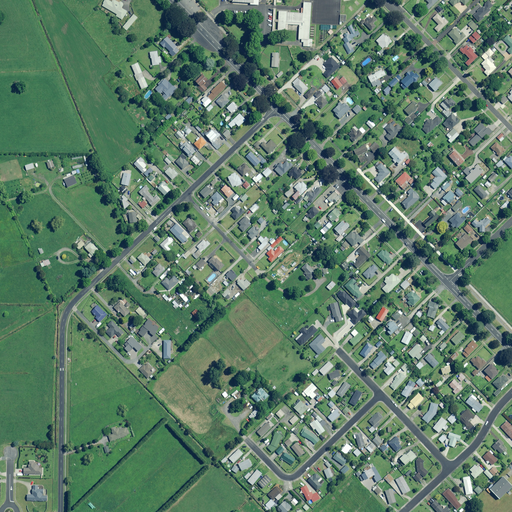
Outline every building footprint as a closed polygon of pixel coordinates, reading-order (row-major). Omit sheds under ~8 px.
[(123,20),(125,16),(126,16),(127,13),(127,11),(122,8),(124,4),(120,1),(119,3),(113,0),(112,2),(108,0),(105,0),(102,6),(117,15),(116,16),(123,20)] [(427,6),(429,8),(438,0),(426,0),(429,3),(427,6)] [(493,6),(488,0),(484,4),(484,5),(477,11),(478,12),(473,16),(479,22),(484,17),(483,16),(491,10),(490,9),(493,6)] [(279,10),(277,31),(287,31),(287,24),(300,25),(299,40),(304,40),(303,45),(314,46),(315,39),(310,39),(312,2),(304,2),(303,16),(288,15),(288,11),(279,10)] [(442,19),(437,14),(433,18),(439,25),(434,28),(438,32),(448,23),(444,17),(442,19)] [(138,18),(134,15),(123,27),(127,30),(138,18)] [(369,20),(367,18),(364,21),(363,20),(360,23),(362,25),(364,23),(371,31),(376,26),(373,23),(376,20),(373,17),(369,20)] [(478,27),(472,20),(468,24),(474,31),(478,27)] [(347,27),(351,34),(349,35),(348,32),(343,35),(345,37),(343,39),(345,43),(349,42),(354,38),(360,35),(357,31),(355,32),(351,25),(347,27)] [(461,35),(455,28),(448,34),(454,41),(457,45),(466,36),(463,33),(461,35)] [(480,37),(475,32),(468,38),(473,44),(480,37)] [(385,36),(383,34),(376,41),(379,43),(378,44),(383,49),(385,46),(386,48),(392,41),(386,35),(385,36)] [(511,39),(508,35),(503,40),(511,47),(507,51),(511,54),(511,53),(511,39)] [(177,46),(167,37),(160,43),(164,48),(165,47),(170,52),(169,53),(173,57),(179,51),(176,47),(177,46)] [(349,42),(345,43),(343,44),(349,54),(354,51),(349,42)] [(467,45),(466,46),(463,49),(462,47),(459,50),(464,54),(465,53),(470,59),(465,63),(468,66),(477,58),(478,56),(473,51),(474,51),(470,47),(470,48),(467,45)] [(494,53),(489,48),(485,52),(490,57),(494,53)] [(159,60),(158,51),(150,52),(150,58),(152,58),(152,65),(159,65),(159,63),(161,63),(161,60),(159,60)] [(278,53),(270,52),(269,68),(277,68),(278,53)] [(495,68),(487,58),(481,64),(486,70),(484,72),(487,75),(495,68)] [(148,86),(138,63),(131,66),(135,75),(134,75),(137,81),(138,80),(142,89),(148,86)] [(386,75),(383,69),(368,77),(373,87),(377,85),(378,87),(382,85),(379,79),(386,75)] [(414,74),(412,71),(410,73),(408,71),(406,74),(407,75),(401,82),(403,84),(401,86),(405,90),(413,81),(415,83),(417,81),(416,80),(419,77),(416,73),(414,74)] [(208,80),(202,74),(195,81),(200,86),(198,88),(202,93),(207,88),(203,85),(208,80)] [(347,82),(343,77),(339,80),(336,77),(331,81),(337,90),(347,82)] [(442,84),(436,77),(429,85),(435,92),(438,88),(442,84)] [(302,94),(308,88),(297,78),(292,84),(302,94)] [(398,82),(395,78),(389,84),(392,88),(398,82)] [(177,90),(166,79),(155,90),(166,101),(177,90)] [(229,85),(224,79),(211,91),(212,93),(207,97),(212,101),(229,85)] [(330,90),(326,85),(322,88),(326,93),(330,90)] [(391,89),(388,86),(383,92),(387,95),(390,92),(389,92),(391,89)] [(316,90),(313,87),(311,89),(310,89),(304,96),(308,99),(316,90)] [(230,101),(223,94),(216,101),(222,108),(230,101)] [(207,106),(212,101),(206,95),(201,100),(207,106)] [(328,103),(321,96),(315,102),(322,109),(328,103)] [(455,103),(451,98),(448,101),(446,99),(440,104),(445,109),(442,112),(447,117),(451,114),(447,110),(455,103)] [(238,107),(233,102),(227,108),(229,110),(228,111),(229,112),(230,111),(232,113),(238,107)] [(417,108),(412,102),(404,110),(409,116),(417,108)] [(342,105),(340,103),(333,110),(336,113),(335,114),(340,119),(350,109),(345,103),(342,105)] [(362,109),(357,105),(352,109),(357,114),(362,109)] [(246,120),(240,114),(228,124),(232,128),(236,124),(239,127),(246,120)] [(460,121),(453,114),(445,120),(446,121),(443,124),(447,128),(447,127),(450,130),(460,121)] [(375,125),(370,120),(366,123),(372,129),(375,125)] [(395,127),(390,123),(384,128),(389,133),(385,136),(389,140),(393,137),(402,129),(398,124),(395,127)] [(481,123),(474,130),(477,133),(468,142),(473,147),(486,134),(488,136),(493,132),(488,127),(486,128),(481,123)] [(192,131),(187,127),(183,130),(188,135),(192,131)] [(358,130),(354,127),(350,131),(351,131),(347,136),(354,142),(362,133),(359,129),(358,130)] [(211,140),(210,141),(212,143),(212,144),(217,150),(221,146),(216,141),(218,139),(217,138),(220,135),(216,130),(214,132),(212,130),(211,131),(208,128),(203,133),(211,140)] [(460,135),(454,128),(446,135),(450,139),(448,140),(451,143),(460,135)] [(182,135),(178,130),(174,134),(178,139),(182,135)] [(200,139),(198,137),(196,139),(197,141),(194,144),(200,150),(207,143),(201,137),(200,139)] [(277,146),(271,140),(266,144),(264,142),(260,145),(269,154),(277,146)] [(195,151),(185,142),(180,147),(189,157),(195,151)] [(380,147),(375,142),(369,147),(374,152),(380,147)] [(502,148),(496,142),(491,148),(494,151),(494,150),(497,153),(496,153),(499,156),(505,150),(503,147),(502,148)] [(354,151),(361,164),(366,161),(363,156),(366,154),(365,152),(368,151),(365,145),(354,151)] [(401,154),(394,147),(388,153),(394,159),(393,160),(395,163),(397,162),(399,164),(408,155),(406,152),(404,155),(402,153),(401,154)] [(464,161),(454,151),(449,156),(458,166),(464,161)] [(257,158),(251,152),(246,157),(255,167),(260,162),(263,165),(267,162),(260,155),(257,158)] [(187,158),(183,154),(175,162),(183,169),(189,163),(185,160),(187,158)] [(200,161),(194,156),(191,159),(196,165),(200,161)] [(511,157),(511,156),(508,159),(506,156),(503,159),(511,169),(511,157)] [(148,165),(141,158),(134,164),(143,173),(147,170),(145,168),(148,165)] [(55,167),(53,161),(46,162),(48,169),(55,167)] [(289,164),(287,161),(283,165),(281,162),(277,166),(277,167),(275,169),(281,176),(293,165),(291,162),(289,164)] [(251,169),(245,163),(241,167),(240,166),(237,169),(244,176),(245,175),(247,177),(249,175),(247,173),(251,169)] [(381,163),(376,168),(378,170),(378,171),(379,173),(377,175),(378,176),(375,179),(379,183),(390,172),(381,163)] [(153,171),(150,167),(144,173),(147,176),(153,171)] [(173,171),(170,167),(165,172),(172,180),(178,174),(174,170),(173,171)] [(297,169),(295,167),(288,173),(291,177),(293,175),(296,178),(302,173),(298,168),(297,169)] [(447,177),(438,167),(432,173),(436,177),(433,180),(434,181),(430,185),(435,189),(447,177)] [(272,172),(268,168),(262,173),(267,177),(272,172)] [(414,181),(405,172),(395,181),(403,189),(408,185),(405,183),(406,182),(407,183),(408,182),(411,184),(414,181)] [(498,176),(494,172),(488,179),(492,182),(498,176)] [(132,175),(125,173),(122,184),(129,186),(132,175)] [(242,184),(238,174),(236,175),(235,173),(231,175),(228,177),(233,187),(236,186),(236,187),(240,185),(242,184)] [(256,183),(258,182),(259,183),(262,181),(260,179),(263,176),(260,173),(253,180),(256,183)] [(77,183),(74,175),(64,179),(67,187),(77,183)] [(454,182),(451,180),(445,185),(444,184),(441,187),(445,191),(454,182)] [(165,196),(171,190),(167,187),(168,186),(164,182),(157,188),(158,189),(165,196)] [(251,188),(246,182),(242,185),(248,191),(251,188)] [(294,187),(296,189),(294,190),(296,192),(292,197),(295,200),(308,188),(303,182),(301,184),(299,182),(294,187)] [(146,199),(150,194),(147,191),(149,189),(146,185),(139,192),(146,199)] [(221,190),(228,198),(234,193),(226,185),(221,190)] [(212,191),(206,186),(200,192),(205,198),(212,191)] [(322,190),(318,187),(313,194),(310,191),(306,195),(304,199),(307,202),(309,200),(312,203),(322,190)] [(490,198),(481,187),(476,191),(485,202),(490,198)] [(414,192),(411,189),(407,192),(409,194),(408,196),(409,197),(401,203),(407,209),(419,198),(413,192),(414,192)] [(444,199),(441,201),(445,206),(449,203),(450,204),(455,199),(453,198),(455,196),(450,191),(442,198),(444,199)] [(212,202),(215,206),(219,202),(220,203),(224,199),(217,192),(211,197),(214,200),(212,202)] [(338,199),(332,193),(324,200),(328,204),(330,202),(332,204),(338,199)] [(150,194),(146,199),(149,202),(152,206),(159,199),(156,196),(154,198),(150,194)] [(249,197),(246,194),(241,199),(244,202),(249,197)] [(128,200),(124,195),(122,197),(123,198),(121,200),(125,209),(130,205),(126,202),(128,200)] [(304,198),(301,195),(295,201),(297,204),(304,198)] [(462,205),(459,201),(452,208),(455,212),(462,205)] [(510,203),(507,201),(500,208),(503,211),(510,203)] [(259,208),(256,204),(250,209),(253,213),(259,208)] [(245,211),(242,208),(241,209),(240,209),(239,210),(235,206),(231,210),(234,213),(231,215),(236,220),(245,211)] [(308,211),(309,213),(306,216),(308,218),(310,216),(312,219),(319,212),(313,207),(308,211)] [(340,215),(334,209),(328,216),(330,218),(329,219),(332,223),(340,215)] [(439,217),(433,210),(429,214),(431,216),(423,223),(427,228),(439,217)] [(137,222),(135,212),(129,213),(130,223),(137,222)] [(464,222),(457,214),(449,220),(452,224),(451,225),(453,228),(455,226),(457,228),(464,222)] [(251,220),(246,216),(239,223),(241,225),(239,227),(244,232),(251,225),(248,223),(251,220)] [(475,219),(471,223),(475,227),(480,227),(479,232),(485,232),(485,227),(491,221),(487,217),(486,219),(485,218),(482,220),(480,220),(480,222),(477,222),(475,219)] [(197,226),(189,218),(183,223),(188,229),(187,229),(190,232),(197,226)] [(321,225),(316,221),(313,225),(318,230),(321,225)] [(345,224),(342,221),(334,229),(340,235),(350,226),(346,223),(345,224)] [(333,225),(329,222),(322,229),(326,232),(333,225)] [(184,231),(176,224),(170,230),(183,243),(187,239),(182,233),(184,231)] [(473,230),(468,224),(464,228),(469,234),(473,230)] [(248,236),(252,239),(256,236),(257,237),(261,234),(257,231),(259,229),(257,227),(255,228),(254,226),(248,232),(250,234),(248,236)] [(347,240),(342,245),(346,249),(351,244),(353,246),(358,242),(360,244),(364,241),(357,234),(355,235),(352,232),(345,238),(347,240)] [(470,237),(466,233),(455,243),(462,250),(473,240),(470,236),(470,237)] [(264,239),(261,236),(258,239),(262,243),(258,247),(261,250),(268,243),(267,242),(269,240),(266,237),(264,239)] [(272,244),(267,249),(269,251),(266,254),(270,257),(268,259),(272,263),(284,250),(280,246),(275,251),(272,249),(283,238),(280,236),(276,241),(272,244)] [(171,237),(170,238),(169,237),(160,245),(167,252),(170,249),(167,246),(174,240),(171,237)] [(82,240),(80,243),(76,246),(80,250),(84,246),(90,253),(88,255),(92,258),(97,253),(96,252),(99,249),(89,240),(86,244),(82,240)] [(206,242),(204,240),(197,247),(200,250),(202,248),(204,250),(210,244),(207,241),(206,242)] [(371,255),(362,246),(356,252),(360,256),(356,259),(358,260),(354,264),(358,269),(371,255)] [(191,253),(189,250),(184,255),(183,254),(182,255),(186,259),(191,253)] [(202,253),(198,250),(193,255),(196,259),(202,253)] [(390,254),(386,250),(384,252),(382,250),(377,255),(384,262),(385,261),(388,265),(393,260),(388,256),(390,254)] [(146,256),(143,253),(138,258),(145,265),(151,260),(146,256)] [(216,259),(213,256),(208,261),(210,264),(211,263),(219,271),(224,265),(217,258),(216,259)] [(206,263),(202,259),(195,266),(199,270),(206,263)] [(349,265),(345,261),(341,265),(345,269),(349,265)] [(305,277),(308,281),(316,273),(307,263),(302,268),(306,273),(305,274),(307,275),(305,277)] [(165,270),(159,264),(154,268),(155,269),(152,272),(157,277),(165,270)] [(378,269),(374,265),(370,268),(370,267),(363,274),(367,279),(369,277),(371,279),(375,274),(374,273),(378,269)] [(232,281),(237,276),(235,274),(235,273),(232,269),(226,275),(227,276),(226,277),(228,279),(229,277),(232,281)] [(388,277),(387,277),(386,277),(385,278),(385,279),(385,280),(384,281),(387,284),(382,289),(387,294),(401,280),(396,276),(396,277),(393,274),(391,274),(388,277)] [(178,282),(173,277),(169,281),(167,278),(161,283),(169,290),(178,282)] [(244,282),(241,278),(236,282),(244,290),(251,284),(247,280),(244,282)] [(357,283),(352,278),(345,286),(354,296),(355,295),(358,299),(362,294),(358,290),(360,289),(355,284),(357,283)] [(401,285),(405,289),(410,284),(406,280),(401,285)] [(336,285),(332,281),(326,286),(330,290),(336,285)] [(216,291),(211,286),(206,291),(211,297),(216,291)] [(230,292),(227,289),(222,294),(225,297),(230,292)] [(356,303),(344,291),(342,292),(340,291),(336,294),(346,304),(347,303),(351,307),(356,303)] [(414,294),(412,291),(405,297),(409,301),(407,302),(411,307),(421,299),(416,293),(414,294)] [(189,300),(181,292),(179,295),(186,302),(189,300)] [(173,306),(176,309),(179,306),(181,308),(183,306),(176,299),(172,303),(175,305),(173,306)] [(439,305),(429,301),(428,306),(430,307),(427,316),(434,318),(439,305)] [(130,312),(121,302),(114,308),(119,313),(120,312),(125,317),(130,312)] [(341,318),(337,302),(330,304),(333,318),(335,317),(336,322),(344,320),(343,318),(341,318)] [(104,312),(98,306),(92,312),(97,317),(96,318),(100,322),(108,314),(105,311),(104,312)] [(147,315),(140,307),(136,311),(143,319),(147,315)] [(389,311),(383,307),(376,318),(382,322),(389,311)] [(351,320),(355,324),(366,314),(362,309),(358,313),(353,308),(348,314),(353,319),(351,320)] [(401,315),(398,311),(392,317),(396,320),(401,315)] [(438,326),(441,329),(441,328),(443,330),(441,331),(439,333),(441,335),(450,327),(441,318),(436,323),(438,325),(438,326)] [(144,337),(149,331),(150,332),(150,333),(155,336),(161,329),(155,324),(148,319),(143,326),(138,333),(144,337)] [(124,333),(112,321),(108,325),(111,328),(106,332),(112,338),(116,334),(120,338),(124,333)] [(390,322),(384,328),(387,332),(390,335),(398,328),(394,323),(393,324),(390,322)] [(318,330),(313,325),(307,331),(304,327),(299,331),(302,334),(296,340),(302,346),(318,330)] [(465,337),(459,331),(451,340),(456,345),(465,337)] [(413,335),(406,332),(401,342),(408,345),(413,335)] [(363,338),(358,333),(349,341),(354,346),(363,338)] [(320,335),(309,345),(317,354),(314,357),(316,358),(325,349),(321,345),(325,340),(320,335)] [(143,348),(132,337),(125,344),(127,347),(125,349),(129,353),(134,347),(139,352),(143,348)] [(478,346),(472,340),(467,345),(468,346),(464,350),(465,351),(463,353),(467,358),(478,346)] [(373,347),(368,343),(360,354),(365,358),(373,347)] [(422,349),(416,343),(412,347),(413,348),(408,353),(413,358),(415,356),(418,360),(422,356),(419,353),(422,349)] [(387,358),(381,351),(377,354),(379,356),(373,361),(373,362),(370,365),(374,369),(387,358)] [(438,363),(429,354),(425,358),(434,368),(438,363)] [(473,357),(470,360),(473,364),(472,364),(475,367),(476,366),(479,370),(486,363),(483,359),(482,361),(477,356),(475,359),(473,357)] [(333,366),(329,361),(319,371),(324,375),(333,366)] [(395,369),(388,362),(385,365),(388,367),(384,371),(388,375),(395,369)] [(153,368),(148,364),(145,366),(144,365),(140,370),(148,379),(153,374),(150,371),(153,368)] [(409,367),(406,364),(401,368),(405,372),(409,367)] [(499,372),(491,364),(484,371),(488,375),(485,378),(489,382),(499,372)] [(452,372),(450,365),(444,367),(444,368),(441,369),(442,375),(452,372)] [(340,376),(338,370),(328,374),(331,380),(340,376)] [(406,377),(401,372),(399,375),(398,375),(394,378),(395,379),(393,382),(390,386),(394,390),(406,377)] [(465,377),(461,373),(457,378),(461,382),(465,377)] [(509,380),(504,376),(502,378),(500,376),(493,383),(499,390),(509,380)] [(424,383),(420,378),(416,382),(420,387),(424,383)] [(415,384),(410,380),(401,394),(407,397),(415,384)] [(463,388),(454,380),(449,385),(454,390),(453,391),(457,395),(463,388)] [(351,386),(345,382),(337,394),(342,398),(351,386)] [(317,388),(312,383),(303,392),(308,397),(309,396),(312,399),(316,395),(313,392),(317,388)] [(269,396),(261,387),(251,396),(258,403),(261,399),(263,401),(269,396)] [(362,392),(357,389),(349,403),(355,406),(362,392)] [(336,394),(332,390),(328,394),(332,398),(336,394)] [(424,399),(419,393),(410,402),(411,402),(408,406),(411,409),(414,406),(415,407),(424,399)] [(477,398),(472,394),(471,395),(470,394),(468,396),(469,398),(466,402),(479,413),(483,407),(475,400),(477,398)] [(308,409),(301,401),(294,408),(301,415),(308,409)] [(439,405),(431,402),(429,411),(422,418),(428,423),(434,417),(436,414),(439,405)] [(251,415),(249,416),(249,417),(248,419),(250,421),(260,413),(257,409),(251,414),(251,415)] [(285,414),(280,409),(276,414),(280,418),(285,414)] [(340,415),(334,409),(331,412),(332,413),(328,417),(332,422),(340,415)] [(475,417),(468,409),(465,412),(464,410),(461,413),(462,415),(459,418),(466,426),(463,428),(467,432),(473,426),(469,422),(473,418),(475,417)] [(383,417),(378,412),(369,421),(373,426),(369,430),(372,433),(375,430),(380,425),(378,422),(383,417)] [(452,424),(458,419),(453,414),(448,419),(452,424)] [(299,419),(295,415),(289,421),(293,425),(299,419)] [(447,422),(441,417),(433,428),(439,433),(442,428),(445,431),(448,427),(445,425),(447,422)] [(315,422),(312,419),(310,420),(312,423),(310,424),(314,430),(315,429),(320,435),(325,431),(317,420),(315,422)] [(511,426),(507,421),(500,427),(511,439),(511,426)] [(271,427),(267,423),(257,432),(262,437),(271,427)] [(109,436),(111,442),(128,436),(127,435),(130,434),(128,428),(120,430),(119,428),(116,429),(116,427),(112,429),(114,434),(109,436)] [(314,435),(305,429),(305,430),(303,429),(300,433),(302,434),(302,435),(306,438),(311,441),(314,444),(319,440),(314,435)] [(282,435),(275,432),(273,438),(270,444),(267,448),(272,452),(277,447),(282,435)] [(365,446),(361,433),(354,435),(355,439),(356,438),(359,447),(365,446)] [(461,436),(450,433),(448,438),(449,438),(448,441),(450,442),(449,445),(454,447),(457,440),(459,441),(461,436)] [(376,436),(372,440),(377,446),(382,441),(376,436)] [(399,439),(396,436),(388,443),(396,452),(402,447),(399,444),(400,443),(398,440),(399,439)] [(503,444),(499,439),(492,447),(496,451),(497,449),(501,454),(506,449),(502,445),(503,444)] [(305,453),(297,443),(291,447),(299,457),(305,453)] [(352,448),(346,444),(341,451),(346,454),(348,452),(349,452),(352,448)] [(285,450),(281,446),(276,451),(279,455),(285,450)] [(243,454),(239,449),(229,458),(234,463),(243,454)] [(417,457),(411,450),(406,455),(405,454),(400,459),(405,465),(410,461),(411,462),(417,457)] [(490,450),(482,457),(486,461),(486,462),(488,464),(489,462),(492,465),(497,460),(492,454),(493,453),(490,450)] [(295,459),(285,453),(281,458),(291,465),(295,459)] [(347,460),(337,453),(333,458),(343,466),(347,460)] [(423,463),(424,461),(419,457),(416,460),(417,472),(418,473),(413,477),(418,481),(422,476),(424,478),(429,473),(424,468),(423,463)] [(238,464),(242,471),(250,467),(252,466),(249,459),(238,464)] [(39,468),(39,467),(38,465),(35,465),(35,462),(30,461),(29,468),(24,468),(24,475),(43,476),(43,468),(39,468)] [(476,466),(475,465),(470,470),(472,473),(471,474),(475,479),(483,471),(478,465),(476,466)] [(349,469),(346,466),(340,471),(343,474),(349,469)] [(361,476),(359,477),(362,482),(373,476),(376,482),(382,479),(375,467),(365,472),(360,475),(361,476)] [(498,471),(494,467),(490,471),(494,475),(498,471)] [(333,476),(329,468),(324,470),(327,479),(333,476)] [(493,476),(487,469),(483,473),(490,479),(493,476)] [(262,474),(257,470),(248,481),(252,485),(262,474)] [(319,483),(322,480),(316,473),(313,476),(308,480),(317,490),(322,486),(319,483)] [(394,479),(389,474),(384,478),(389,483),(394,479)] [(271,480),(266,475),(258,483),(263,488),(271,480)] [(410,490),(402,476),(395,480),(403,494),(410,490)] [(511,486),(503,476),(490,488),(499,499),(511,486)] [(473,493),(469,477),(463,478),(466,495),(473,493)] [(310,492),(306,485),(300,488),(303,494),(304,493),(308,501),(311,499),(313,502),(320,499),(316,492),(313,494),(311,492),(310,492)] [(39,486),(33,486),(33,489),(33,495),(28,495),(28,501),(48,502),(48,496),(44,496),(44,489),(39,489),(39,486)] [(273,500),(276,498),(277,499),(274,502),(276,503),(283,497),(279,494),(282,492),(277,486),(268,495),(273,500)] [(482,490),(478,486),(474,490),(478,494),(482,490)] [(396,502),(391,489),(385,491),(389,504),(396,502)] [(455,496),(448,489),(443,494),(457,510),(461,506),(457,501),(458,500),(455,496)] [(276,505),(271,500),(265,505),(267,506),(265,508),(268,511),(276,505)] [(287,511),(292,507),(285,500),(276,509),(279,511),(280,511),(281,511),(287,511)] [(437,511),(436,511),(448,511),(450,511),(446,506),(443,509),(435,501),(431,505),(437,511)]
